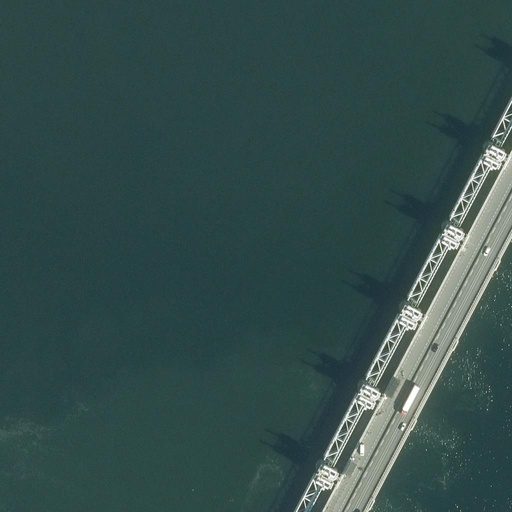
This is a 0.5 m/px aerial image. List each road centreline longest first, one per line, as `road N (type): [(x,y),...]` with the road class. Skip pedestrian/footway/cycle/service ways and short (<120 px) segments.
road 1 (unclassified): [(330,511),(511,167)]
road 2 (primary): [(351,511),(511,207)]
